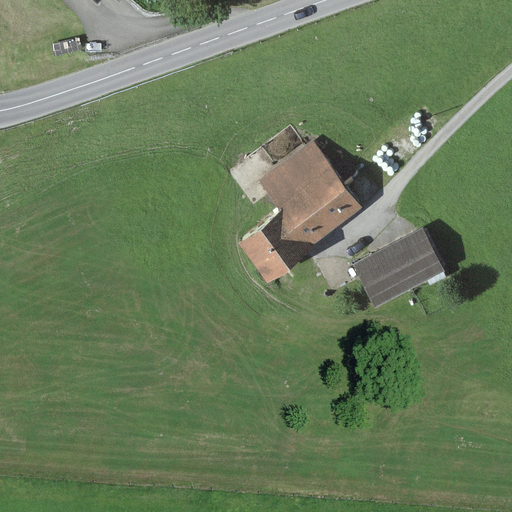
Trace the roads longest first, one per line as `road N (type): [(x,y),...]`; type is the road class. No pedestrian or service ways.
road 1 (tertiary): [(331,0),(0,112)]
road 2 (track): [(511,77),(379,211)]
